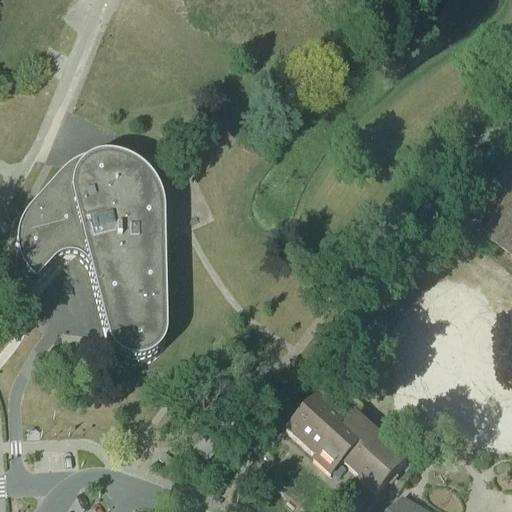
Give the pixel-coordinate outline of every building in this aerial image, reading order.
[(165,345),(165,340),(163,212),(160,203),(156,194),(150,186),(144,179),(136,173),(127,168),(118,164),(108,163),(97,163),(87,164),(78,168),(69,173),(61,180),(26,218),(22,225),(19,233),(17,240),(16,248),(16,249),(17,258),(19,266),(23,274),(28,281),(35,288),(53,268),(56,265),(59,263),(62,262),(65,261),(69,261),(72,261),(76,262),(79,263),(82,265),(84,267),(86,270),(88,273),(89,276),(108,350),(110,355),(113,358),(116,361),(120,364),(124,366),(129,367),(134,368),(138,368),(143,367),(147,366),(152,363),(155,361),(159,357),(161,353),(163,349),(165,345)] [(511,200),(490,235),(486,243),(499,251),(504,243),(511,248),(511,200)] [(511,413),(490,379),(490,374),(511,321),(511,281),(464,261),(462,261),(460,261),(459,261),(458,261),(456,262),(455,263),(454,264),(411,314),(408,317),(389,360),(387,386),(388,386),(386,407),(386,408),(387,409),(388,411),(389,412),(390,413),(444,436),(498,450),(499,450),(501,450),(502,450),(504,449),(506,448),(507,447),(508,446),(508,445),(511,436),(511,413)] [(341,336),(328,326),(319,338),(333,348),(341,336)] [(407,465),(355,418),(345,429),(315,402),(285,435),(315,462),(312,465),(329,481),(340,468),(375,500),(407,465)] [(193,452),(206,465),(250,418),(236,406),(193,452)] [(164,456),(158,463),(167,471),(173,463),(164,456)] [(417,511),(402,503),(392,511),(417,511)]
